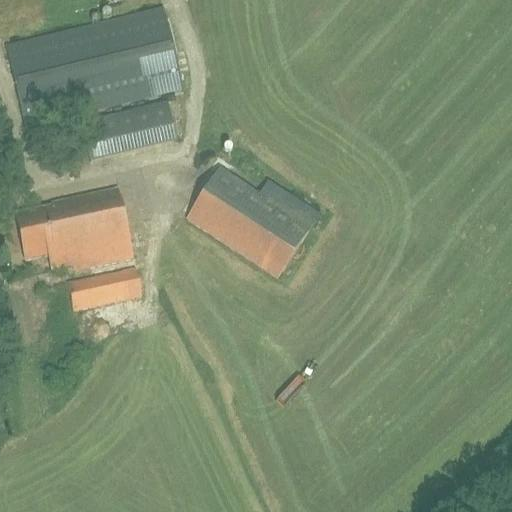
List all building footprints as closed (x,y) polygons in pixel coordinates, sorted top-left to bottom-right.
[(25,129),(181,91),(162,11),(5,48),(25,129)] [(176,146),(166,103),(79,124),(89,167),(176,146)] [(267,184),(257,199),(218,173),(186,222),(277,281),(309,232),(318,218),(267,184)] [(132,262),(117,192),(60,204),(62,207),(14,217),(24,264),(47,259),(50,274),(72,270),(73,275),(132,262)] [(65,285),(73,315),(142,300),(134,270),(65,285)]
